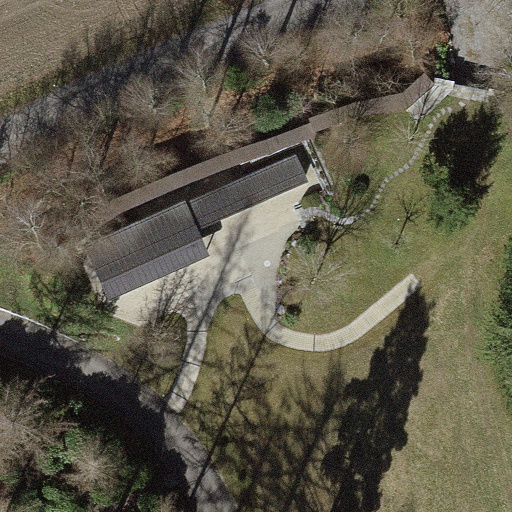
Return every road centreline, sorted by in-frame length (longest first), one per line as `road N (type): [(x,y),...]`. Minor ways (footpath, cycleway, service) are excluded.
road 1 (unclassified): [(0,144),(142,75),(334,0)]
road 2 (track): [(0,339),(115,401),(198,483),(208,511)]
